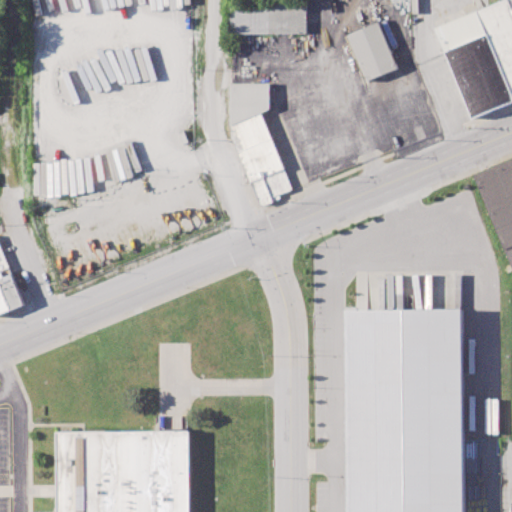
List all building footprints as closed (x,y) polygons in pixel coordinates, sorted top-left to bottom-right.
[(231,0),(308,0),(308,35),(231,35),(231,0)] [(511,91),(479,10),(504,0),(509,0),(511,7),(511,91)] [(435,28),(479,10),(511,91),(511,100),(472,117),(435,28)] [(348,34),(381,22),(398,68),(366,80),(348,34)] [(261,204),(233,135),(232,85),(270,84),(271,107),(261,111),(293,191),(261,204)] [(511,265),(476,174),(511,159),(511,265)] [(0,244),(25,305),(0,315),(0,244)] [(378,268),(430,268),(431,424),(379,425),(378,268)] [(58,511),(58,433),(191,431),(191,511),(58,511)]
